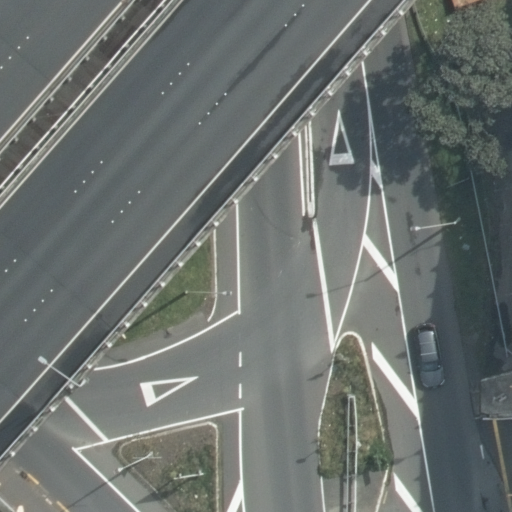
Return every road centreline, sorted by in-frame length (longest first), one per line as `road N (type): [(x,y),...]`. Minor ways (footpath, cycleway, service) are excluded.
road 1 (primary): [(369,0),(427,269),(465,511)]
road 2 (primary): [(336,0),(355,124),(350,231),(327,296),(276,340)]
road 3 (motorway): [(231,0),(0,262)]
road 4 (primary): [(276,340),(227,0)]
road 5 (primary): [(276,340),(181,380),(88,398),(0,393)]
road 6 (primary): [(0,172),(85,158),(149,99),(190,0)]
road 7 (primary): [(292,511),(276,340)]
road 8 (primary): [(109,511),(0,393)]
